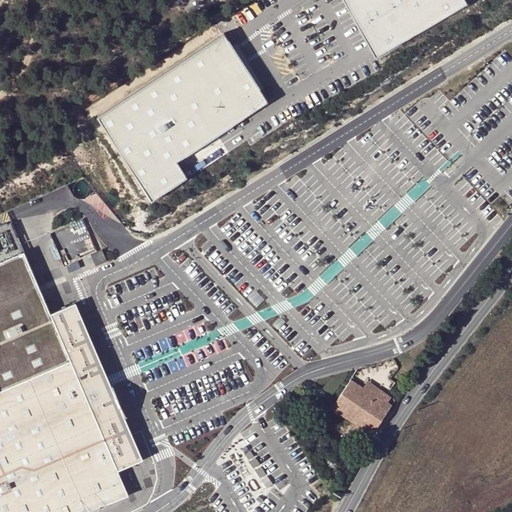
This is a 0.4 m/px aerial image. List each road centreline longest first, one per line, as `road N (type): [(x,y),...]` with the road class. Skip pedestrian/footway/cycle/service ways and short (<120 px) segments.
road 1 (unclassified): [(156,511),(264,399),(309,372),(388,349),(425,328),(511,223)]
road 2 (secondary): [(346,511),(402,411),(511,268)]
